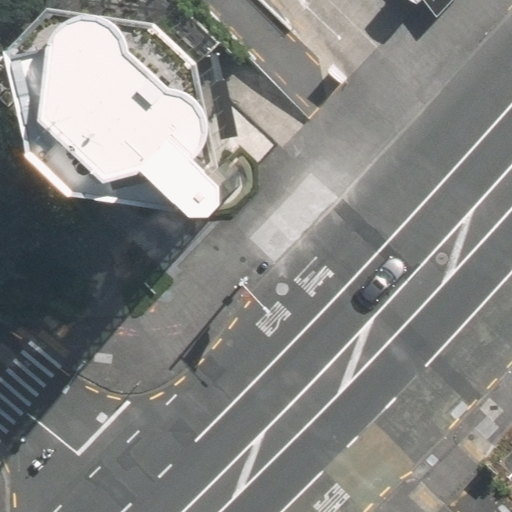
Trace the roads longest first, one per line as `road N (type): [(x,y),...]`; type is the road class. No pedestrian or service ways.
road 1 (secondary): [(336,372),(511,185)]
road 2 (residential): [(480,511),(336,372)]
road 3 (secondary): [(196,511),(336,372)]
road 4 (residential): [(140,511),(0,384)]
